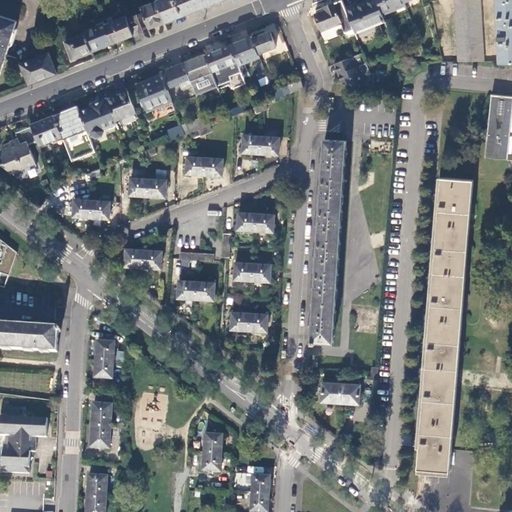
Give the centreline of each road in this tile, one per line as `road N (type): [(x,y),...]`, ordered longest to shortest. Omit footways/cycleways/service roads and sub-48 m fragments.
road 1 (tertiary): [(0,110),(278,0)]
road 2 (residential): [(307,166),(288,402),(275,419)]
road 3 (residential): [(307,166),(109,239),(78,266)]
road 4 (tertiary): [(275,419),(97,280)]
road 5 (residential): [(71,511),(80,314)]
